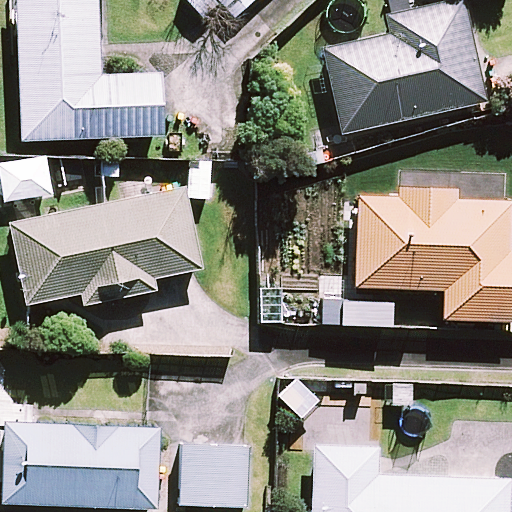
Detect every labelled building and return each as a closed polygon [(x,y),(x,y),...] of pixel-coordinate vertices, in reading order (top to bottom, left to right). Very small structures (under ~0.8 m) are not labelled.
[(100,0),(21,0),(13,0),(19,152),(164,145),(161,82),(104,85),(100,0)] [(254,0),(213,0),(232,21),(254,0)] [(323,57),(342,142),(488,110),(466,9),(387,26),(390,43),(323,57)] [(204,279),(186,195),(10,231),(27,315),(81,304),(84,316),(159,301),(156,289),(204,279)] [(398,205),(359,203),(355,295),(444,299),(442,329),(511,332),(511,259),(511,260),(511,233),(511,210),(484,209),(459,208),(460,199),(398,196),(398,205)] [(303,214),(266,214),(266,246),(303,246),(303,214)] [(0,511),(28,511),(157,511),(160,436),(4,429),(0,511)] [(314,511),(508,511),(509,486),(380,483),(381,454),(316,452),(314,511)] [(217,511),(219,455),(184,454),(181,511),(217,511)] [(217,511),(248,511),(251,457),(219,455),(217,511)]
